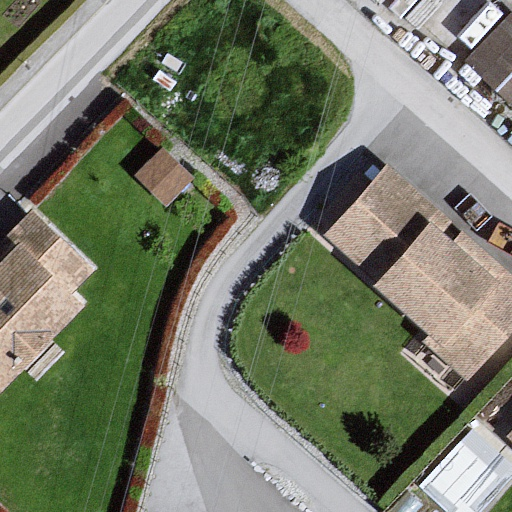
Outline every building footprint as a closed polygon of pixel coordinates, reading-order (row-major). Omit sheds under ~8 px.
[(511,13),(466,59),(511,105),(511,13)] [(451,223),(381,160),(316,234),(431,335),(420,347),(463,385),(511,329),(511,275),(459,229),(450,240),(445,230),(451,223)] [(86,271),(20,212),(0,237),(0,377),(67,312),(58,302),(86,271)] [(511,447),(472,412),(419,470),(459,507),(511,449),(511,447)] [(511,425),(503,437),(511,446),(511,425)]
